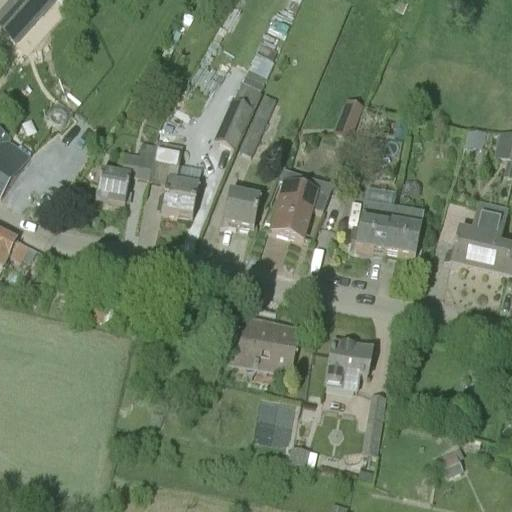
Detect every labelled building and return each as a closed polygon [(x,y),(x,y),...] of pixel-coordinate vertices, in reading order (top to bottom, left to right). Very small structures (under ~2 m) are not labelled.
[(15,0),(0,17),(0,35),(14,48),(56,0),(15,0)] [(396,0),(393,8),(402,12),(406,0),(396,0)] [(189,30),(193,22),(185,17),(180,26),(189,30)] [(255,59),(272,66),(276,56),(260,49),(255,59)] [(249,116),(258,96),(243,89),(233,108),(232,108),(214,146),(232,155),(250,116),(249,116)] [(250,128),(263,133),(275,105),(263,100),(250,128)] [(347,143),(360,112),(346,107),(333,138),(347,143)] [(250,162),(263,133),(250,128),(238,157),(250,162)] [(9,144),(0,137),(0,203),(0,204),(30,160),(8,146),(9,144)] [(502,181),(511,183),(511,139),(499,138),(495,154),(501,155),(499,164),(506,166),(502,181)] [(149,186),(157,147),(156,146),(153,160),(139,157),(138,161),(124,158),(119,181),(101,177),(95,205),(125,211),(130,183),(149,186)] [(192,223),(198,191),(176,187),(182,152),(157,147),(149,186),(166,189),(161,218),(192,223)] [(322,219),(332,191),(282,176),(277,189),(284,190),(271,236),(302,245),(311,215),(322,219)] [(254,235),(259,204),(229,198),(223,229),(254,235)] [(511,253),(499,250),(507,214),(477,206),(469,241),(457,238),(450,268),(511,283),(511,253)] [(393,215),(364,210),(355,254),(385,260),(393,215)] [(415,265),(423,221),(393,215),(385,260),(415,265)] [(0,273),(2,274),(16,246),(0,238),(0,273)] [(101,326),(105,312),(91,308),(89,314),(87,314),(85,322),(101,326)] [(235,369),(289,379),(297,336),(274,332),(276,318),(259,315),(256,329),(242,327),(235,369)] [(359,382),(366,383),(372,354),(333,347),(324,390),(356,396),(359,382)] [(497,383),(507,385),(509,374),(499,372),(497,383)] [(367,420),(382,423),(385,403),(370,401),(367,420)] [(148,428),(160,431),(163,419),(151,416),(148,428)] [(375,463),(382,423),(367,420),(360,460),(375,463)] [(460,436),(473,440),(477,429),(464,424),(460,436)] [(495,459),(510,462),(511,454),(511,445),(498,443),(495,459)] [(305,473),(309,456),(291,452),(287,468),(305,473)] [(445,484),(463,476),(457,462),(439,469),(445,484)] [(357,485),(373,489),(375,478),(359,474),(357,485)]
